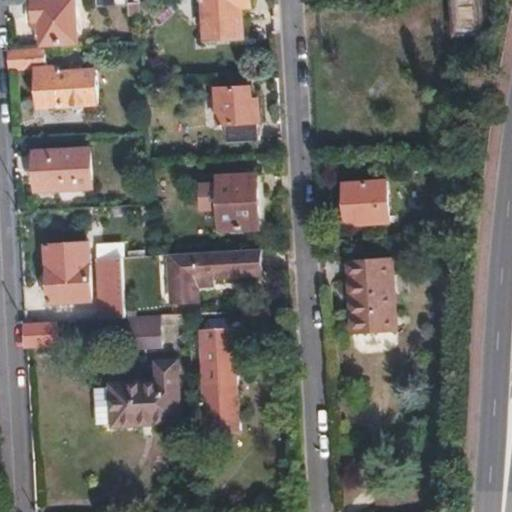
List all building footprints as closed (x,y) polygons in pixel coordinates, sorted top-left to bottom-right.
[(73,0),(25,0),(26,19),(40,19),(41,44),(76,42),(73,0)] [(249,0),(204,0),(206,38),(242,37),(241,8),(250,7),(249,0)] [(451,0),(454,37),(455,37),(482,35),(480,0),(451,0)] [(44,51),(9,52),(10,69),(36,68),(39,106),(97,103),(96,72),(79,72),(79,67),(69,67),(69,74),(57,74),(57,68),(46,67),(44,51)] [(249,87),(215,88),(216,125),(225,125),(226,141),(257,139),(256,103),(250,103),(249,87)] [(91,149),(36,152),(37,189),(93,186),(91,149)] [(255,175),(218,176),(221,211),(236,210),(237,228),(259,228),(255,175)] [(346,224),(381,222),(380,210),(388,209),(386,181),(344,183),(346,224)] [(133,237),(133,245),(142,245),(142,237),(133,237)] [(87,243),(46,246),(48,302),(90,301),(87,243)] [(142,245),(133,245),(134,254),(143,253),(142,245)] [(259,248),(170,254),(173,302),(198,301),(197,278),(260,273),(259,248)] [(97,253),(99,319),(124,317),(121,257),(121,252),(97,253)] [(356,333),(398,331),(395,258),(356,259),(357,296),(355,296),(356,333)] [(269,307),(239,310),(240,325),(269,323),(269,307)] [(159,315),(129,317),(130,347),(161,345),(159,315)] [(55,324),(25,325),(26,346),(57,344),(55,324)] [(200,330),(205,432),(238,430),(234,341),(233,329),(200,330)] [(110,383),(110,387),(113,424),(161,422),(180,421),(177,360),(156,361),(157,381),(110,383)] [(110,387),(100,388),(100,395),(96,396),(97,420),(94,420),(94,427),(102,427),(102,424),(113,424),(110,387)]
